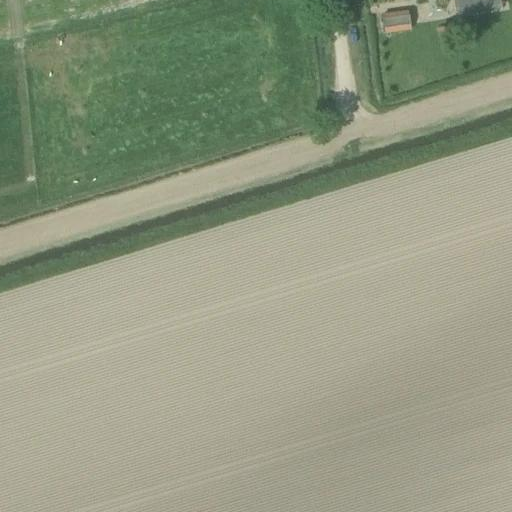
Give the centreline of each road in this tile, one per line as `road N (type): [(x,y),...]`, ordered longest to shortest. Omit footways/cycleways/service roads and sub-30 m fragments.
road 1 (track): [(511,89),(0,247)]
road 2 (unclassified): [(351,138),(336,0)]
